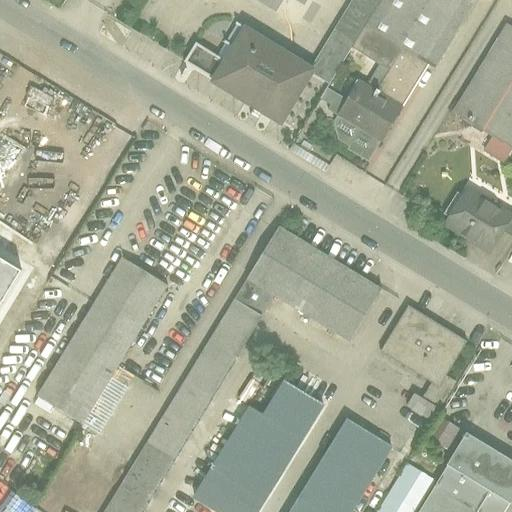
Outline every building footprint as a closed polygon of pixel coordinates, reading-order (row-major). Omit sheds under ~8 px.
[(351,0),(308,72),(329,85),(351,48),(379,65),(367,85),(358,80),(347,99),(328,87),(317,105),(380,143),(427,65),(434,69),(475,0),(351,0)] [(511,29),(504,25),(451,114),(488,136),(480,150),(503,164),(511,149),(511,29)] [(279,120),(307,70),(244,33),(215,83),(279,120)] [(192,42),(182,60),(206,74),(216,57),(192,42)] [(511,204),(477,183),(451,224),(497,252),(511,227),(511,204)] [(276,227),(103,511),(142,511),(272,297),(348,343),(380,290),(276,227)] [(0,310),(22,274),(0,260),(0,310)] [(172,295),(124,266),(40,403),(87,432),(172,295)] [(444,375),(464,343),(408,308),(379,353),(430,385),(422,398),(439,409),(456,382),(444,375)] [(217,511),(257,511),(322,406),(272,376),(197,500),(217,511)] [(347,420),(290,511),(354,511),(393,448),(347,420)] [(505,511),(511,501),(511,474),(461,445),(423,511),(468,511),(471,508),(478,511),(505,511)]
